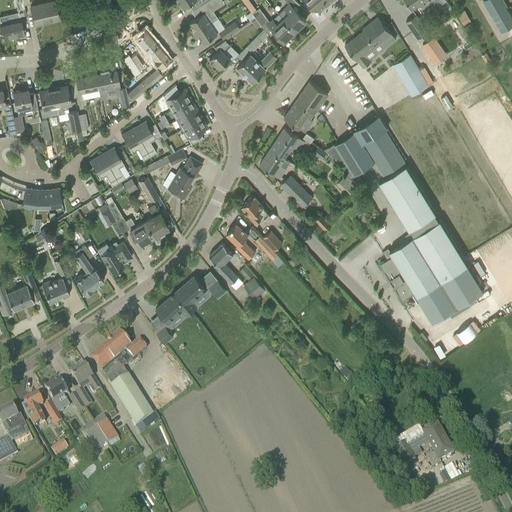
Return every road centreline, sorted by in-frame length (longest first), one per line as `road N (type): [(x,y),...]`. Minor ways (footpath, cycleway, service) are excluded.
road 1 (unclassified): [(511,506),(425,356),(233,163)]
road 2 (tertiary): [(0,382),(162,274),(202,227),(233,163)]
road 3 (residential): [(188,68),(67,170),(55,178),(26,176)]
road 4 (tertiary): [(231,129),(362,0)]
road 5 (residential): [(0,63),(49,57),(152,2)]
